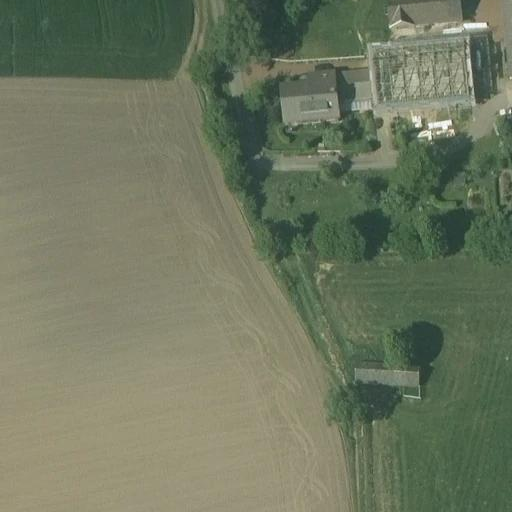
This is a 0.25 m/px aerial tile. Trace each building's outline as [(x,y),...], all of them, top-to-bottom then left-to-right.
[(461,0),(430,0),(389,4),(395,60),(466,53),(463,24),(461,0)] [(395,60),(375,62),(376,76),(380,113),(380,114),(451,107),(451,111),(458,111),(458,106),(471,105),(466,53),(395,60)] [(376,76),(337,80),(340,117),(380,113),(376,76)] [(335,78),(311,81),(311,80),(310,80),(310,82),(311,92),(301,93),(284,95),(284,94),(283,94),(286,129),(341,124),(340,117),(337,80),(336,77),(335,77),(335,78)] [(310,82),(307,83),(304,86),(300,87),(301,93),(311,92),(310,82)] [(421,370),(357,367),(356,385),(420,388),(421,370)]
